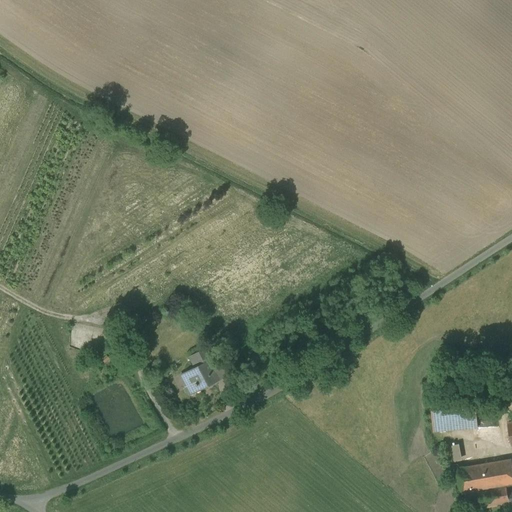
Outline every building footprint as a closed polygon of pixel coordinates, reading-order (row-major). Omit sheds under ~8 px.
[(210,345),(200,350),(206,361),(211,363),(218,360),(210,345)] [(200,350),(189,356),(195,367),(206,361),(200,350)] [(195,367),(184,373),(182,378),(185,385),(184,390),(185,393),(190,395),(196,392),(197,387),(203,388),(212,383),(214,378),(212,373),(215,371),(211,363),(206,361),(195,367)] [(475,407),(433,411),(435,426),(476,422),(475,407)] [(459,444),(446,448),(448,463),(462,460),(459,444)] [(511,462),(511,459),(458,468),(462,494),(478,491),(506,487),(511,485),(511,462)] [(506,487),(478,491),(482,508),(509,503),(508,494),(506,487)]
